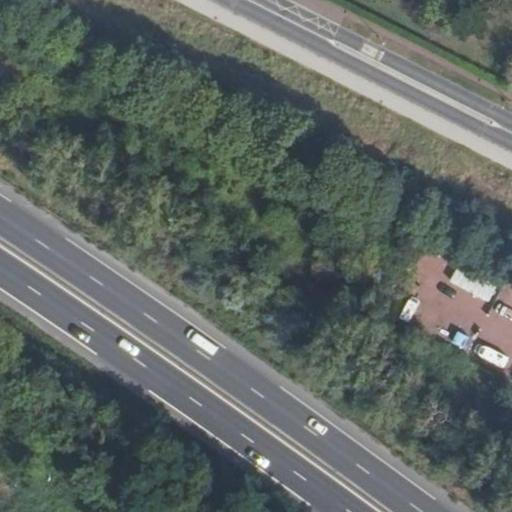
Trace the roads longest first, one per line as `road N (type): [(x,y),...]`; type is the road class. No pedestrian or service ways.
road 1 (trunk): [(418,511),(0,218)]
road 2 (trunk): [(0,267),(348,511)]
road 3 (secondary): [(250,0),(511,132)]
